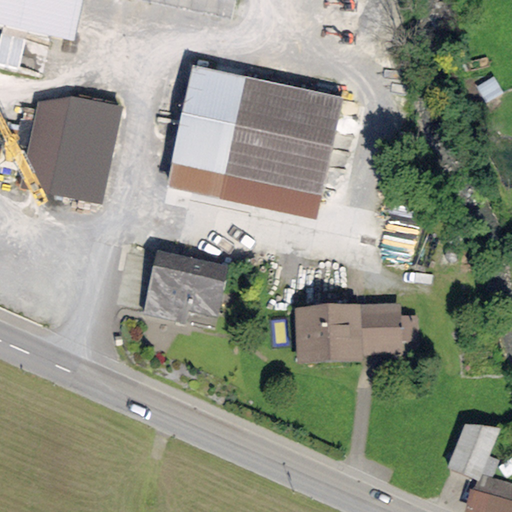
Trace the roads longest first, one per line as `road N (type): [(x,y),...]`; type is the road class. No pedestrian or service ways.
road 1 (track): [(70,372),(154,62),(259,28),(255,0)]
road 2 (primary): [(0,342),(381,511)]
